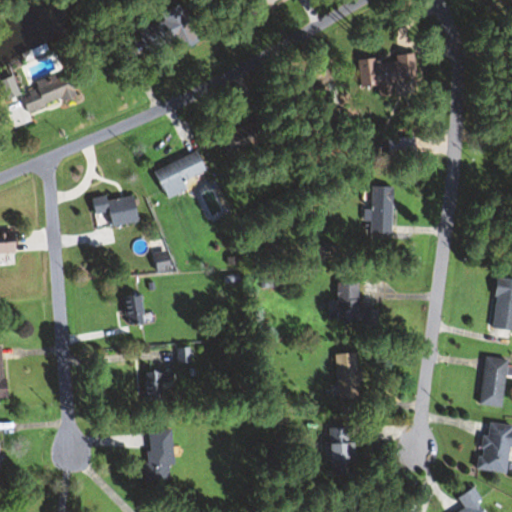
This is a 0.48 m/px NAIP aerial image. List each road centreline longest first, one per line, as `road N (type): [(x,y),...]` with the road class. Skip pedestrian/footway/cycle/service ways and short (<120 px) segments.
road 1 (residential): [(415,455),(458,107),(454,51),(438,0)]
road 2 (residential): [(361,0),(238,73),(0,180)]
road 3 (residential): [(41,162),(71,445)]
